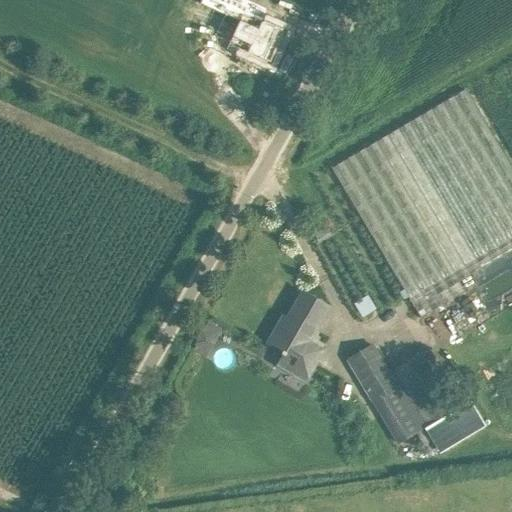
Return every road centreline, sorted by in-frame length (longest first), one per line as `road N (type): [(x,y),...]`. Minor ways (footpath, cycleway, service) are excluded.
road 1 (unclassified): [(61,511),(357,0)]
road 2 (track): [(253,178),(0,61)]
